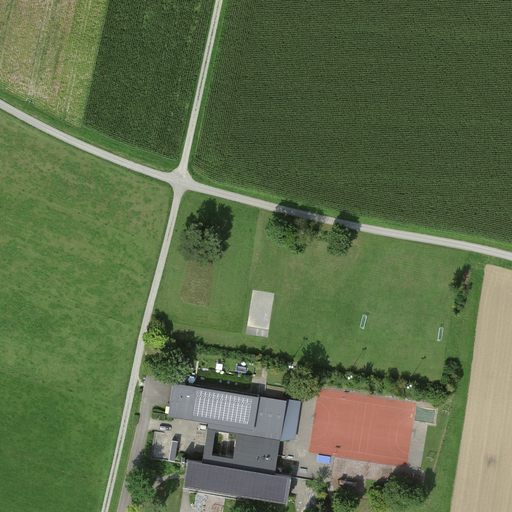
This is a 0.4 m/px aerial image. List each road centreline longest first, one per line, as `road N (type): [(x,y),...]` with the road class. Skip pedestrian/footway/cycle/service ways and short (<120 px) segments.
road 1 (track): [(511,258),(176,182),(0,103)]
road 2 (track): [(217,0),(102,511)]
